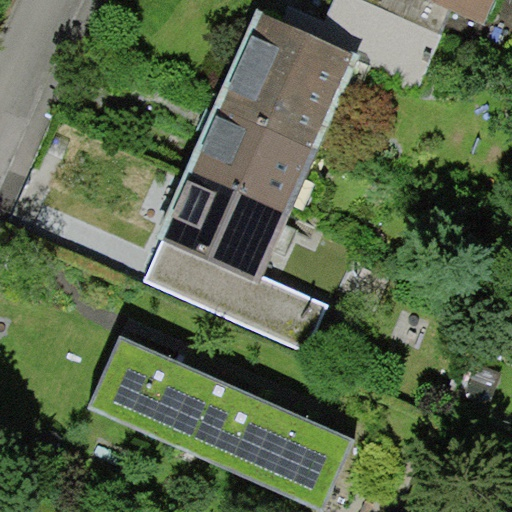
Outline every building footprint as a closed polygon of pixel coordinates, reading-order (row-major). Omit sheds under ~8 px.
[(338,0),(328,23),(333,26),(328,37),(286,18),(283,26),(261,16),(229,87),(220,108),(312,148),(353,57),(411,85),(420,64),(425,66),(439,35),(411,22),(359,0),(338,0)] [(359,0),(411,22),(420,0),(433,0),(476,19),(484,0),(359,0)] [(283,212),(312,148),(220,108),(197,159),(192,172),(283,212)] [(251,275),(255,277),(283,212),(192,172),(174,212),(163,236),(165,237),(157,255),(192,272),(181,297),(259,331),(266,313),(243,303),(248,292),(245,290),(251,275)] [(354,439),(119,335),(97,386),(87,407),(322,511),(354,439)]
